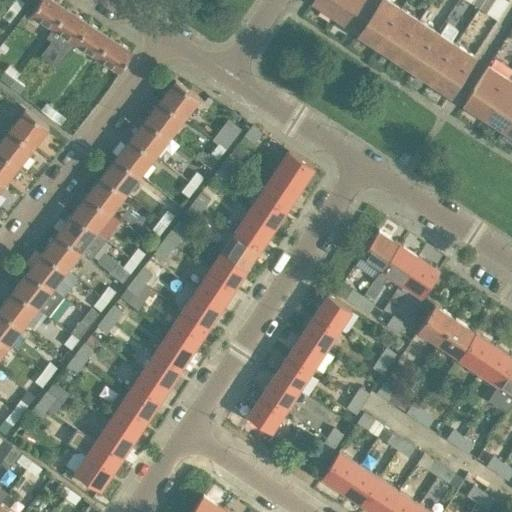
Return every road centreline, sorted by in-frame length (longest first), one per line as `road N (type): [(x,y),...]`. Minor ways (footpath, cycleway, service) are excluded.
road 1 (residential): [(185,433),(361,162)]
road 2 (residential): [(0,250),(167,32)]
road 3 (residential): [(511,260),(361,162)]
road 4 (residential): [(361,162),(230,73)]
road 5 (residential): [(307,511),(185,433)]
